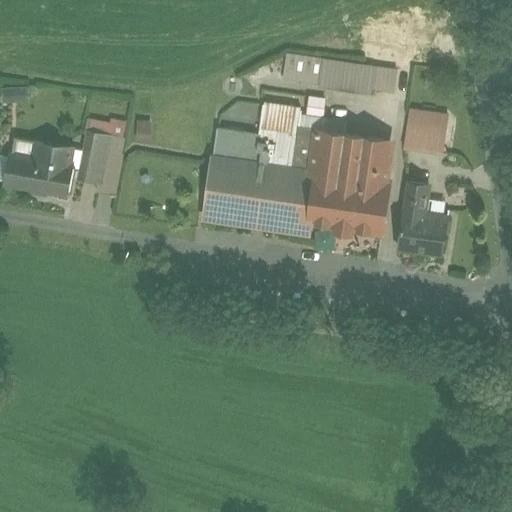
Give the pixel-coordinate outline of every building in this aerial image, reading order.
[(511,49),(511,26),(506,25),(502,47),(511,49)] [(281,55),(278,77),(313,81),(313,85),(366,91),(366,88),(390,90),(392,68),(281,55)] [(23,84),(0,84),(0,103),(24,102),(23,84)] [(311,224),(380,234),(393,141),(299,127),(302,109),(262,103),(258,133),(217,127),(204,219),(309,234),(311,224)] [(410,110),(405,146),(443,151),(448,115),(410,110)] [(135,139),(149,139),(149,119),(136,119),(135,139)] [(85,130),(77,178),(99,182),(105,150),(119,152),(122,137),(85,130)] [(1,186),(68,200),(75,169),(71,168),(75,149),(12,136),(1,186)] [(427,176),(401,173),(391,248),(439,254),(445,210),(423,207),(427,176)]
